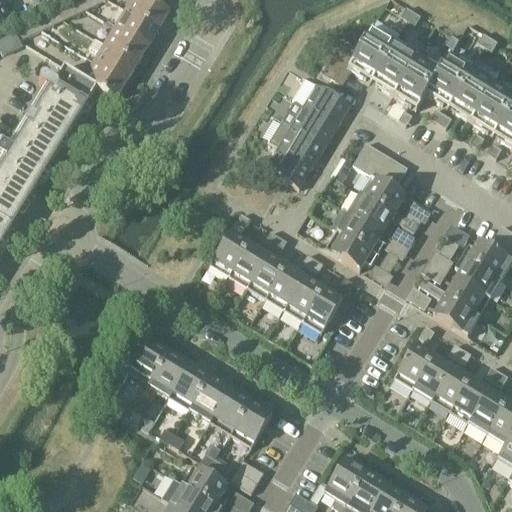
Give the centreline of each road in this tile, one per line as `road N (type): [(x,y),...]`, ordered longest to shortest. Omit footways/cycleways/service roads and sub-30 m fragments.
road 1 (residential): [(334,402),(57,239)]
road 2 (residential): [(57,239),(116,147),(152,130),(213,31),(201,0)]
road 3 (residential): [(469,511),(455,481),(334,402)]
road 4 (residential): [(394,306),(288,240),(309,205)]
road 5 (residential): [(0,384),(8,315),(57,239)]
road 6 (residential): [(394,306),(465,187)]
road 7 (residential): [(267,511),(334,402)]
road 8 (residential): [(500,367),(394,306)]
